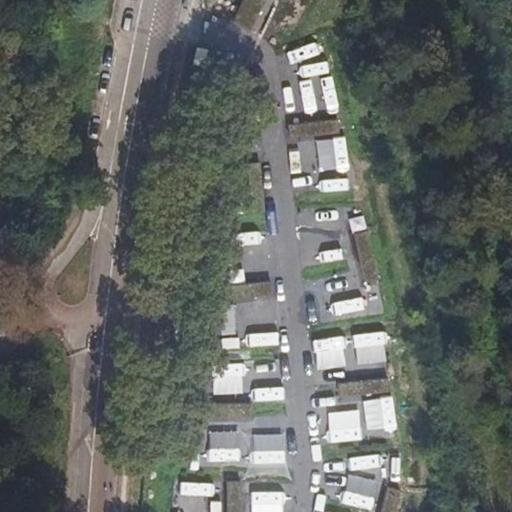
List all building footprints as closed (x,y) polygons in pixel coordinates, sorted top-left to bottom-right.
[(253,31),(266,0),(241,0),(232,22),(253,31)] [(296,0),(285,6),(297,33),(325,20),(315,0),(296,0)] [(287,68),(314,61),(311,48),(283,55),(287,68)] [(286,107),(288,120),(315,116),(313,103),(286,107)] [(288,138),(306,136),(307,143),(340,139),(337,117),(287,123),(288,138)] [(301,161),(302,190),(350,188),(349,142),(334,142),(335,160),(301,161)] [(310,237),(343,235),(340,205),(307,207),(310,237)] [(368,229),(353,232),(363,280),(377,277),(368,229)] [(340,275),(310,280),(312,293),(343,287),(340,275)] [(344,289),(350,318),(382,312),(377,283),(344,289)] [(221,316),(222,345),(245,345),(245,315),(221,316)] [(343,396),(387,389),(386,377),(341,384),(343,396)] [(326,410),(331,440),(392,429),(392,426),(370,430),(366,403),(326,410)] [(250,461),(249,426),(207,427),(208,462),(250,461)] [(257,435),(257,465),(280,464),(280,452),(273,452),(272,435),(257,435)] [(225,479),(225,511),(242,511),(242,479),(225,479)] [(246,481),(245,494),(280,496),(281,483),(246,481)] [(215,497),(215,483),(179,484),(180,498),(215,497)] [(387,485),(379,511),(394,511),(401,489),(387,485)]
